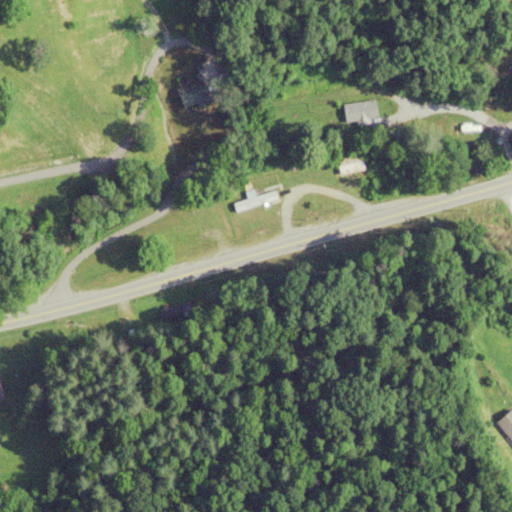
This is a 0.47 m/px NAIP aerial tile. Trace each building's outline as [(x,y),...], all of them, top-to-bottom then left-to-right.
[(198,119),(188,95),(171,102),(181,126),(198,119)] [(267,99),(267,114),(295,114),(295,99),(267,99)] [(375,103),(342,103),(342,125),(375,125),(375,103)] [(471,124),(448,124),(448,140),(471,140),(471,124)] [(186,153),(178,133),(168,137),(176,157),(186,153)] [(338,176),(363,171),(359,154),(335,158),(338,176)] [(276,200),(273,191),(232,203),(234,213),(276,200)] [(185,232),(183,222),(145,234),(148,243),(185,232)] [(511,408),(511,407),(494,424),(511,443),(511,408)]
